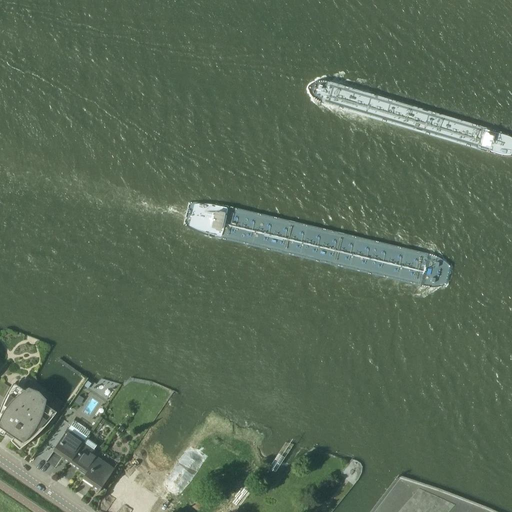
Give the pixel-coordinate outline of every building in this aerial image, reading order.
[(52,418),(55,414),(45,407),(46,400),(39,392),(29,388),(22,392),(12,385),(10,388),(0,380),(0,395),(4,399),(2,404),(0,407),(0,428),(6,433),(5,435),(11,439),(13,437),(25,445),(29,442),(33,438),(37,435),(41,431),(45,427),(49,423),(52,418)] [(69,462),(82,443),(83,442),(67,430),(53,451),(69,462)] [(82,443),(69,462),(68,464),(85,475),(97,458),(99,455),(93,451),(94,450),(93,449),(96,446),(85,439),(83,442),(82,443)] [(99,491),(114,469),(97,458),(85,475),(82,479),(99,491)] [(145,511),(156,497),(122,473),(108,493),(116,499),(117,498),(132,509),(130,511),(145,511)]
